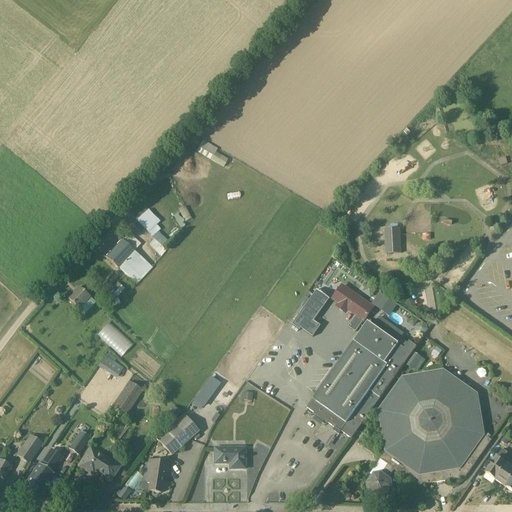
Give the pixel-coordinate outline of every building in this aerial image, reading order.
[(201,145),(197,152),(220,166),(224,159),(201,145)] [(168,239),(148,220),(158,210),(153,205),(137,222),(154,238),(149,244),(161,255),(165,251),(160,247),(168,239)] [(400,229),(384,230),(386,255),(402,254),(400,229)] [(122,240),(106,258),(118,270),(119,269),(137,285),(152,268),(122,240)] [(123,290),(118,285),(115,288),(110,283),(104,290),(108,294),(109,293),(115,299),(123,290)] [(375,308),(342,285),(331,300),(337,304),(335,307),(346,315),(349,312),(364,323),(375,308)] [(89,297),(78,288),(67,300),(78,309),(89,297)] [(313,296),(292,325),(300,330),(301,329),(313,337),(321,326),(314,321),(326,305),(313,296)] [(110,301),(112,307),(120,304),(117,298),(115,299),(110,301)] [(511,347),(458,311),(447,327),(509,369),(511,363),(511,347)] [(122,356),(134,343),(110,321),(98,334),(122,356)] [(404,349),(385,335),(368,323),(355,342),(307,408),(324,420),(340,432),(337,437),(337,438),(341,432),(352,439),(381,398),(417,347),(409,342),(404,349)] [(415,352),(406,364),(417,372),(426,360),(415,352)] [(98,367),(103,371),(106,367),(119,376),(123,369),(114,363),(106,357),(105,357),(98,367)] [(475,464),(491,441),(492,441),(484,435),(477,395),(444,371),(403,378),(379,412),(386,453),(385,453),(380,460),(388,465),(381,475),(380,475),(375,476),(368,485),(369,491),(379,498),(384,497),(391,487),(390,482),(388,480),(395,470),(417,486),(465,478),(475,464)] [(201,410),(219,383),(210,377),(191,403),(201,410)] [(142,392),(128,383),(111,409),(125,418),(142,392)] [(251,400),(252,393),(243,392),(242,399),(251,400)] [(173,407),(165,416),(172,423),(180,414),(173,407)] [(198,432),(185,418),(176,426),(158,442),(171,456),(189,441),(198,432)] [(90,439),(81,433),(69,450),(78,456),(90,439)] [(42,445),(30,437),(16,456),(28,464),(42,445)] [(43,455),(26,479),(40,490),(57,465),(57,464),(63,456),(50,447),(44,455),(43,455)] [(91,448),(85,457),(78,467),(89,474),(91,471),(110,483),(116,472),(119,467),(91,448)] [(245,449),(215,449),(215,464),(230,464),(230,469),(245,469),(245,449)] [(507,465),(501,461),(507,453),(502,449),(486,474),(496,481),(507,465)] [(0,488),(11,469),(8,467),(10,465),(0,459),(0,488)] [(168,465),(165,465),(150,462),(145,483),(151,484),(149,492),(160,494),(163,479),(166,478),(168,465)] [(511,468),(507,465),(496,481),(506,488),(511,478),(511,468)] [(130,493),(123,489),(118,496),(124,501),(130,493)]
